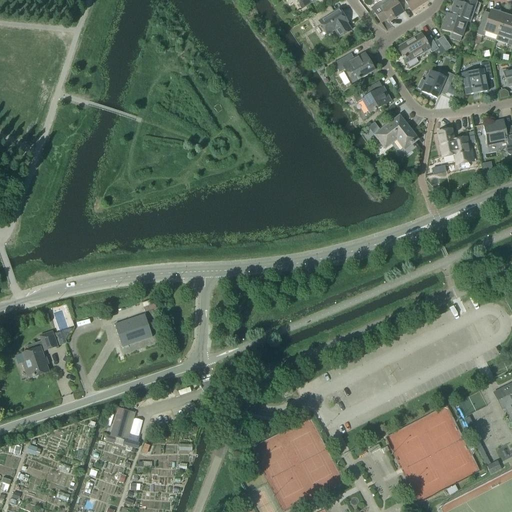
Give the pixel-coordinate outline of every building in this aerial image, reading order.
[(295,0),(301,9),(316,0),(295,0)] [(402,13),(393,0),(384,0),(371,9),(372,11),(369,13),(373,19),(376,17),(380,23),(386,19),(389,22),(402,13)] [(393,0),(402,13),(408,9),(410,12),(426,1),(425,0),(393,0)] [(480,5),(466,0),(464,0),(459,0),(458,5),(453,3),(449,17),(466,23),(469,24),(472,14),(477,15),(480,5)] [(338,9),(333,13),(330,7),(310,19),(316,28),(320,26),(326,36),(334,31),(339,38),(351,31),(346,23),(347,23),(338,9)] [(496,37),(503,16),(490,12),(488,19),(482,17),(476,35),(477,36),(483,38),(485,33),(496,37)] [(449,17),(446,16),(441,31),(453,35),(451,40),(459,43),(460,38),(461,38),(466,23),(449,17)] [(511,18),(503,16),(496,37),(508,41),(507,46),(511,47),(511,18)] [(430,37),(424,41),(421,36),(397,49),(398,51),(395,53),(398,58),(402,58),(406,63),(429,50),(431,54),(432,53),(436,59),(445,52),(438,43),(435,45),(430,37)] [(445,52),(450,49),(442,37),(437,41),(438,43),(445,52)] [(352,84),(374,72),(364,55),(354,61),(350,55),(334,64),(339,73),(344,70),(352,84)] [(485,82),(492,80),(488,63),(480,65),(481,71),(461,75),(465,96),(487,92),(485,82)] [(511,70),(503,73),(507,88),(511,86),(511,70)] [(446,95),(454,77),(447,74),(445,79),(430,73),(426,83),(421,81),(417,90),(422,92),(422,93),(436,99),(439,92),(446,95)] [(383,88),(374,93),(371,87),(352,97),(356,104),(361,101),(369,114),(391,102),(383,88)] [(404,151),(418,140),(399,117),(394,121),(393,119),(382,128),(383,129),(374,136),(385,149),(396,140),(404,151)] [(511,128),(504,129),(503,122),(483,125),(487,146),(507,142),(507,146),(506,147),(506,148),(506,149),(506,150),(506,151),(506,152),(506,153),(507,154),(508,155),(510,156),(511,156),(511,157),(511,128)] [(466,138),(453,141),(451,130),(437,132),(443,158),(455,156),(457,165),(473,162),(471,149),(468,150),(466,138)] [(121,348),(152,338),(144,315),(114,325),(121,348)] [(65,340),(71,330),(56,335),(60,346),(67,344),(65,340)] [(44,351),(56,347),(51,333),(39,337),(41,342),(27,348),(28,352),(22,354),(27,369),(24,370),(27,380),(47,373),(40,352),(44,351)] [(511,384),(494,394),(502,410),(504,409),(511,423),(511,384)] [(284,398),(293,394),(290,388),(281,393),(284,398)] [(110,437),(115,438),(121,440),(129,412),(118,409),(110,437)]
